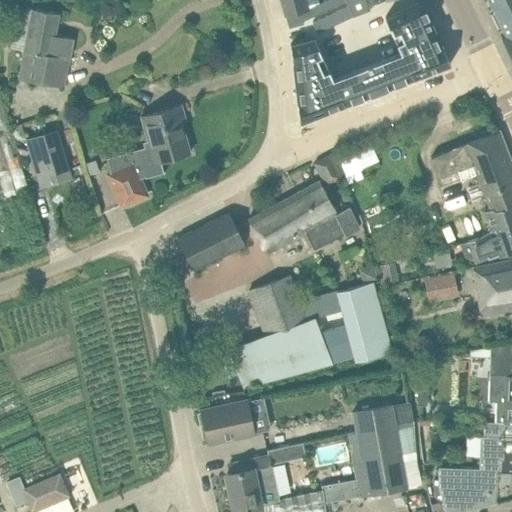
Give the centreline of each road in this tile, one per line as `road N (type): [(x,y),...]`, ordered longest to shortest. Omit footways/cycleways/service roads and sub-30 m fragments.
road 1 (residential): [(199,511),(135,232)]
road 2 (unclassified): [(495,80),(281,165)]
road 3 (unclassified): [(281,165),(261,0)]
road 4 (unclassified): [(281,165),(135,232)]
road 5 (unclassified): [(135,232),(0,292)]
